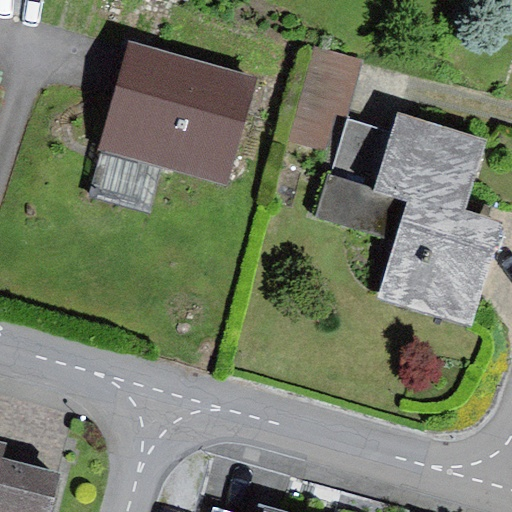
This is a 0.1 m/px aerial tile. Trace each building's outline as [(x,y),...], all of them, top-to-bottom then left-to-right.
[(363,58),(318,46),(292,138),(326,147),(336,110),(348,114),(363,58)] [(247,84),(122,54),(96,159),(222,190),(247,84)] [(484,141),(398,114),(391,135),(350,121),(319,217),(397,242),(379,298),(469,327),(502,225),(461,212),(484,141)] [(0,511),(42,511),(51,485),(0,470),(0,511)] [(319,511),(266,497),(262,511),(319,511)] [(252,511),(218,501),(214,511),(252,511)]
